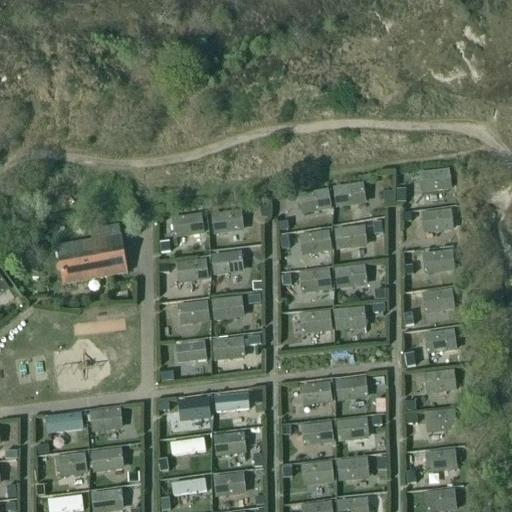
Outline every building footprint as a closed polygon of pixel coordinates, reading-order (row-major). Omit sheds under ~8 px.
[(451,192),(449,171),(419,175),(421,196),(451,192)] [(366,207),(363,185),(333,190),(336,212),(366,207)] [(332,212),(328,191),(298,196),(302,217),(332,212)] [(397,205),(406,205),(406,192),(397,192),(397,205)] [(385,207),(393,206),(392,194),(384,195),(385,207)] [(269,208),(260,209),(261,219),(270,218),(269,208)] [(453,233),(451,212),(421,215),(423,236),(453,233)] [(244,235),(241,213),(211,217),(214,239),(244,235)] [(205,237),(202,216),(171,221),(174,242),(205,237)] [(411,217),(403,217),(403,225),(411,225),(411,217)] [(375,237),(383,236),(382,224),(374,225),(375,237)] [(73,233),(76,247),(57,250),(63,287),(128,276),(119,225),(73,233)] [(288,225),(280,226),(281,234),(289,233),(288,225)] [(368,249),(364,227),(334,232),(337,254),(368,249)] [(332,255),(329,233),(299,238),(302,259),(332,255)] [(282,252),(290,251),(288,239),(280,240),(282,252)] [(161,246),(162,256),(170,255),(169,245),(161,246)] [(7,264),(20,261),(18,252),(5,255),(7,264)] [(455,274),(452,253),(421,256),(424,278),(455,274)] [(243,276),(241,254),(211,258),(214,279),(243,276)] [(209,284),(206,262),(175,266),(178,288),(209,284)] [(367,290),(364,267),(335,271),(337,293),(367,290)] [(159,276),(169,276),(169,268),(159,268),(159,276)] [(413,269),(405,270),(405,278),(414,277),(413,269)] [(332,294),(330,272),(299,275),(301,297),(332,294)] [(0,299),(11,292),(0,276),(0,299)] [(283,289),(291,288),(290,278),(282,279),(283,289)] [(253,286),(253,294),(262,294),(262,286),(253,286)] [(455,312),(452,292),(422,296),(425,317),(455,312)] [(385,293),(375,294),(376,302),(385,302),(385,293)] [(260,298),(248,299),(249,308),(261,306),(260,298)] [(244,321),(241,300),(211,303),(214,325),(244,321)] [(211,326),(208,303),(177,307),(180,329),(211,326)] [(374,315),(386,314),(385,306),(373,307),(374,315)] [(366,331),(364,310),(334,313),(336,334),(366,331)] [(332,335),(330,313),(299,317),(302,338),(332,335)] [(405,330),(414,328),(412,316),(404,318),(405,330)] [(457,353),(454,332),(424,336),(427,358),(457,353)] [(260,339),(248,340),(249,349),(261,348),(260,339)] [(245,362),(243,341),(213,344),(215,365),(245,362)] [(204,369),(201,348),(171,351),(173,372),(204,369)] [(415,369),(414,358),(406,359),(408,370),(415,369)] [(457,394),(454,373),(423,377),(426,398),(457,394)] [(173,375),(161,377),(162,385),(174,384),(173,375)] [(368,401),(365,381),(335,384),(337,405),(368,401)] [(332,406),(329,385),(299,388),(301,410),(332,406)] [(253,395),(254,407),(262,406),(261,394),(253,395)] [(251,418),(248,397),(218,400),(220,422),(251,418)] [(211,422),(209,400),(178,404),(180,426),(211,422)] [(385,403),(377,403),(377,415),(385,415),(385,403)] [(160,414),(169,414),(169,405),(159,405),(160,414)] [(416,414),(416,406),(407,406),(407,414),(416,414)] [(123,433),(120,411),(90,415),(93,437),(123,433)] [(457,434),(455,412),(425,415),(427,437),(457,434)] [(407,419),(408,428),(417,427),(417,418),(407,419)] [(77,440),(75,419),(44,422),(47,443),(77,440)] [(373,428),(382,428),(382,420),(372,421),(373,428)] [(369,442),(367,421),(337,424),(339,446),(369,442)] [(334,446),(331,425),(301,428),(303,450),(334,446)] [(290,439),(290,431),(282,431),(282,439),(290,439)] [(257,453),(255,434),(246,434),(248,454),(257,453)] [(246,457),(243,435),(214,439),(216,460),(246,457)] [(202,463),(200,442),(169,446),(172,467),(202,463)] [(36,450),(37,459),(49,458),(48,449),(36,450)] [(124,473),(121,451),(91,455),(94,477),(124,473)] [(457,474),(455,452),(424,455),(427,477),(457,474)] [(5,463),(17,462),(17,454),(5,455),(5,463)] [(87,477),(85,456),(54,460),(57,481),(87,477)] [(254,458),(255,470),(263,470),(262,458),(254,458)] [(369,482),(367,460),(337,463),(339,485),(369,482)] [(166,461),(159,462),(160,474),(168,473),(166,461)] [(386,461),(378,461),(378,473),(386,473),(386,461)] [(334,486),(331,464),(301,468),(304,490),(334,486)] [(292,472),(283,472),(284,482),(293,481),(292,472)] [(408,487),(416,486),(415,474),(407,475),(408,487)] [(138,476),(129,477),(129,485),(139,484),(138,476)] [(213,480),(215,502),(245,498),(243,477),(213,480)] [(202,504),(200,483),(169,487),(171,508),(202,504)] [(16,501),(15,489),(7,490),(8,502),(16,501)] [(123,511),(121,492),(91,496),(92,511),(123,511)] [(456,511),(454,492),(424,495),(425,511),(456,511)] [(76,511),(75,498),(45,501),(46,511),(76,511)] [(255,501),(256,510),(264,509),(263,500),(255,501)] [(368,511),(367,500),(337,503),(337,511),(368,511)] [(170,511),(169,501),(161,502),(162,511),(170,511)]
